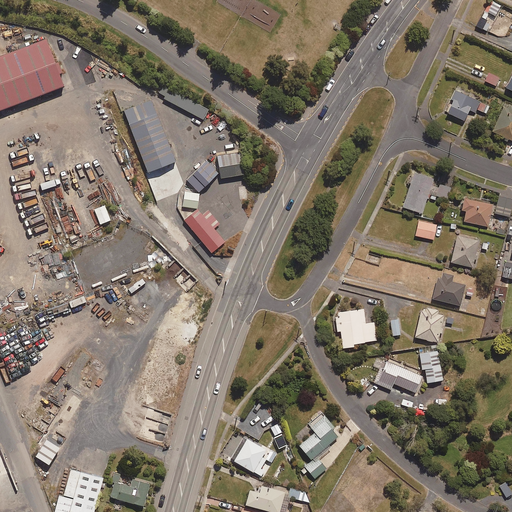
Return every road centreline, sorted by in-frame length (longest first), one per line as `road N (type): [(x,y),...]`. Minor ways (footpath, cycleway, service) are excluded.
road 1 (residential): [(298,301),(314,345),(359,416),(416,471),(477,511)]
road 2 (unclassified): [(80,0),(306,147)]
road 3 (secondary): [(241,296),(174,511)]
road 4 (residential): [(298,301),(385,150)]
road 5 (secondary): [(306,147),(241,296)]
road 6 (residential): [(385,150),(414,139),(511,176)]
